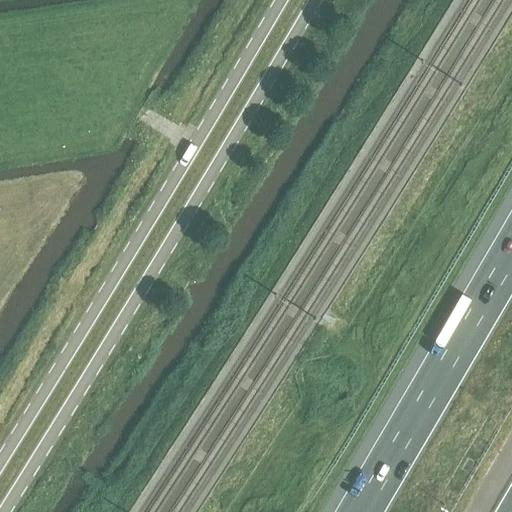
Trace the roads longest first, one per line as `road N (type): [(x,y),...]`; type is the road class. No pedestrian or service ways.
road 1 (secondary): [(4,511),(315,0)]
road 2 (secondary): [(285,0),(0,481)]
road 3 (motorway): [(511,254),(362,511)]
